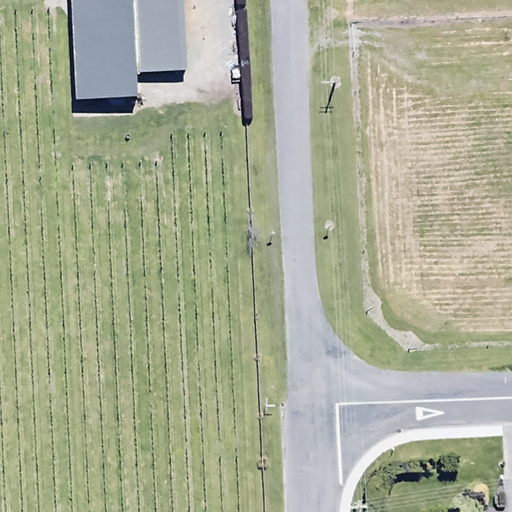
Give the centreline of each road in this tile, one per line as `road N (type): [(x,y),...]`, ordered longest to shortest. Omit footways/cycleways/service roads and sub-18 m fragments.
road 1 (residential): [(286,0),(304,404)]
road 2 (residential): [(304,404),(511,395)]
